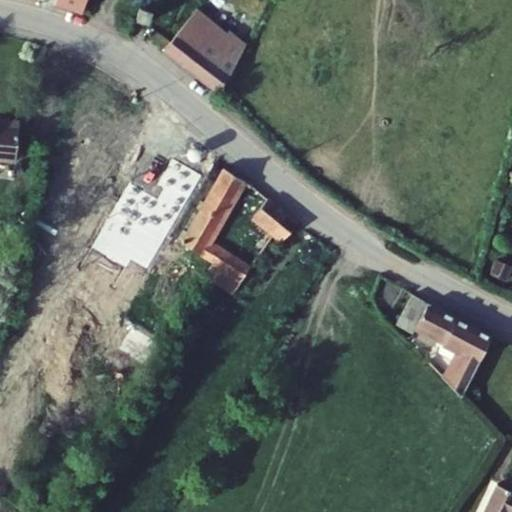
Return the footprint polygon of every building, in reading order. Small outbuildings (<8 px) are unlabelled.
[(149,6),(140,2),(135,15),(144,19),(149,6)] [(198,5),(165,49),(219,88),(252,45),(198,5)] [(174,233),(165,251),(193,265),(198,256),(209,262),(205,271),(235,287),(247,264),(216,248),(215,250),(204,245),(238,180),(215,168),(181,236),(174,233)] [(291,219),(261,194),(247,211),(278,236),(291,219)] [(434,384),(444,397),(481,333),(403,291),(388,319),(404,329),(408,322),(455,347),(434,384)] [(511,511),(511,495),(486,480),(469,511),(511,511)]
